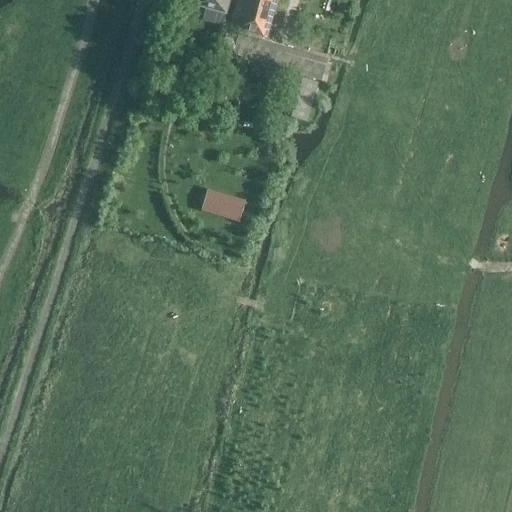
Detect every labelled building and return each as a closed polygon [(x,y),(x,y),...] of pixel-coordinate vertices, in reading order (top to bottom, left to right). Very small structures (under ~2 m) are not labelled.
[(227,16),(231,0),(195,0),(194,7),(205,10),(202,20),(222,26),(224,16),(227,16)] [(236,0),(229,30),(263,39),(273,0),(236,0)] [(260,43),(227,34),(223,49),(236,53),(256,59),(260,43)] [(326,60),(285,49),(279,69),(319,81),(326,60)] [(313,82),(298,78),(287,116),(303,120),(313,82)] [(232,94),(206,88),(202,109),(228,114),(232,94)]
